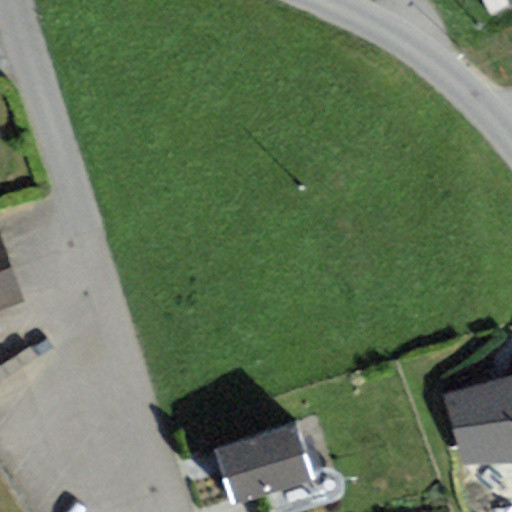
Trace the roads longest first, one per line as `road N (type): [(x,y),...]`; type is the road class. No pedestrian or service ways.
road 1 (residential): [(8,0),(170,511)]
road 2 (unclassified): [(511,148),(469,95),(420,54),(317,0)]
